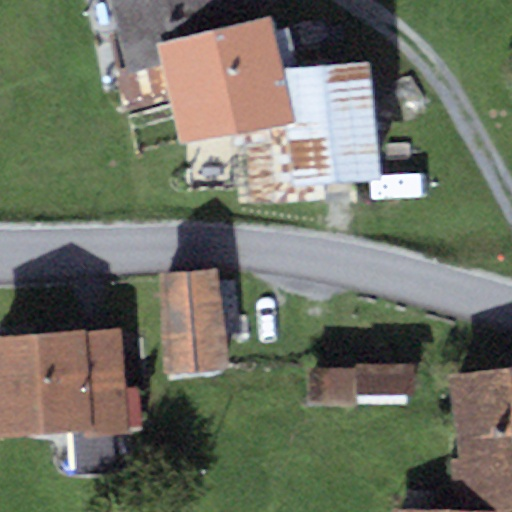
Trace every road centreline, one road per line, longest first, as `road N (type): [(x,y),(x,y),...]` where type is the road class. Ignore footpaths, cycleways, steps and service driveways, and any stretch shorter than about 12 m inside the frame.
road 1 (tertiary): [(511,311),(293,256),(207,250),(0,258)]
road 2 (track): [(345,0),(408,42),(511,202)]
